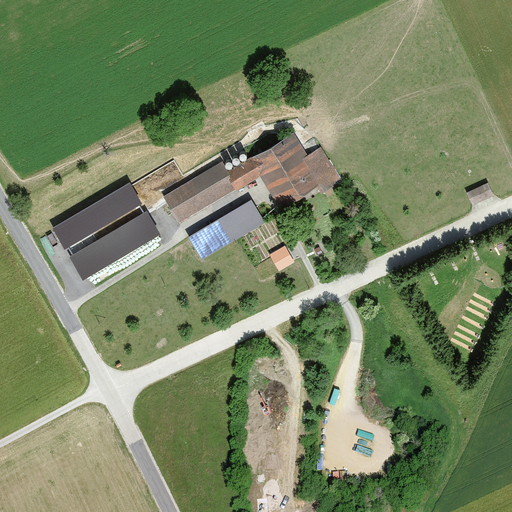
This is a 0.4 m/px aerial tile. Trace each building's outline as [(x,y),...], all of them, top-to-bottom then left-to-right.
[(173,213),(162,219),(169,230),(180,224),(179,221),(236,188),(236,189),(261,174),(280,207),(320,183),(325,190),(342,179),(322,144),(320,146),(308,153),(301,142),(294,130),(229,168),(223,158),(197,174),(162,194),(173,213)] [(71,251),(135,215),(131,207),(145,199),(133,178),(55,221),(71,251)] [(497,198),(490,182),(467,192),(474,208),(497,198)] [(236,238),(265,221),(262,215),(252,198),(189,234),(203,257),(236,238)] [(149,208),(71,250),(85,276),(90,273),(95,281),(168,242),(149,208)] [(291,256),(288,249),(276,256),(282,268),(294,261),(291,256)] [(501,251),(487,251),(487,262),(502,261),(501,251)] [(456,276),(473,269),(466,254),(450,261),(456,276)] [(483,286),(479,297),(492,302),(496,291),(483,286)]
